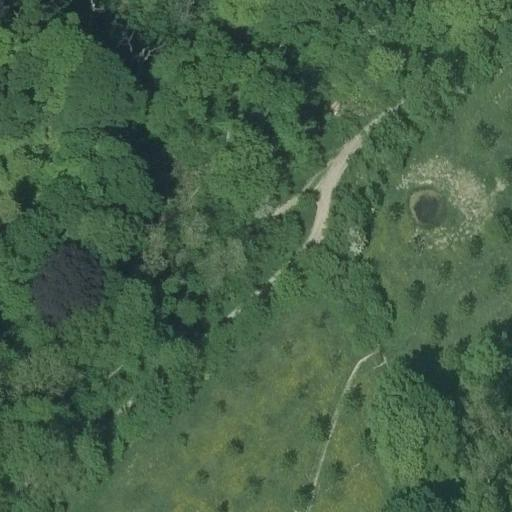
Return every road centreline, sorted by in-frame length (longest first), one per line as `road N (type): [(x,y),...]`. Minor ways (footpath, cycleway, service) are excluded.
road 1 (track): [(10,511),(315,239)]
road 2 (track): [(329,184),(360,138),(511,26)]
road 3 (track): [(379,350),(350,283),(315,239)]
